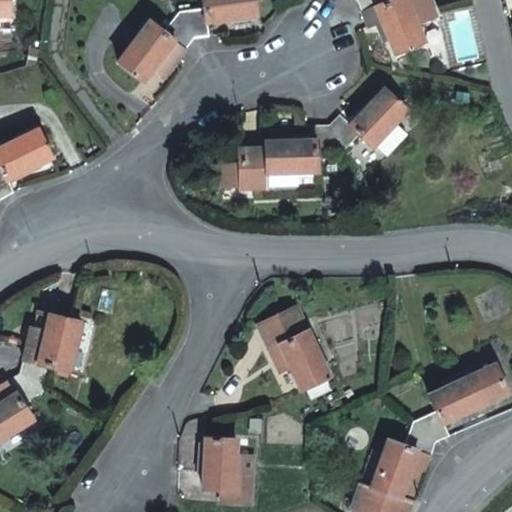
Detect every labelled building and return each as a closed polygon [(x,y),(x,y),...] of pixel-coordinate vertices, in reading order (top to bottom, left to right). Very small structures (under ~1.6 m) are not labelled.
[(0,0),(0,12),(9,12),(8,0),(0,0)] [(191,34),(203,31),(202,17),(250,11),(248,0),(197,0),(198,4),(174,8),(189,35),(191,34)] [(357,0),(360,5),(374,0),(391,47),(420,37),(438,30),(427,0),(357,0)] [(180,44),(189,35),(174,8),(160,27),(146,17),(117,57),(142,76),(149,65),(159,72),(176,48),(180,44)] [(352,118),(340,105),(326,118),(339,145),(360,126),(371,139),(407,105),(388,85),(352,118)] [(326,118),(311,118),(312,134),(263,136),(263,144),(237,144),(238,182),(267,181),(297,180),(296,171),(311,170),(311,166),(315,165),(314,147),(339,145),(326,118)] [(0,194),(10,188),(3,175),(48,152),(34,124),(0,141),(0,194)] [(238,182),(237,144),(221,145),(222,183),(238,182)] [(294,301),(256,320),(278,365),(289,360),(300,383),(305,381),(309,391),(329,382),(323,370),(326,368),(294,301)] [(19,369),(42,384),(49,361),(65,366),(78,316),(42,307),(38,325),(30,323),(26,342),(19,369)] [(435,406),(413,416),(436,437),(450,431),(443,417),(506,388),(492,360),(428,390),(435,406)] [(22,396),(42,384),(19,369),(8,377),(14,387),(0,395),(0,428),(31,410),(22,396)] [(351,505),(370,511),(404,511),(411,495),(400,492),(415,445),(431,450),(436,437),(413,416),(405,441),(387,435),(372,484),(359,480),(351,505)] [(233,433),(202,432),(200,482),(218,483),(218,499),(248,499),(250,449),(232,449),(233,433)]
